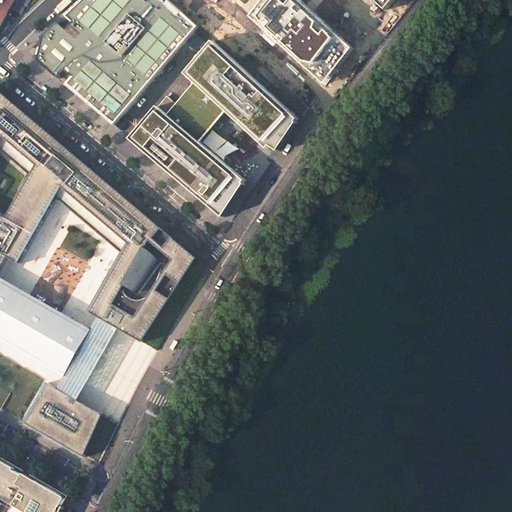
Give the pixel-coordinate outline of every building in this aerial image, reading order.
[(0,0),(0,26),(11,7),(0,0)] [(116,124),(199,26),(188,16),(170,0),(84,0),(68,16),(70,17),(66,22),(63,25),(59,21),(44,36),(38,60),(60,79),(63,75),(71,81),(69,84),(116,124)] [(323,83),(353,48),(297,0),(258,0),(245,16),(323,83)] [(142,147),(225,218),(246,185),(245,183),(272,146),(279,151),(299,123),(298,122),(300,119),(240,64),(214,41),(187,74),(196,83),(178,105),(168,97),(160,107),(159,106),(142,127),(151,136),(142,147)] [(0,90),(0,151),(28,175),(6,217),(38,235),(57,199),(120,252),(87,312),(99,318),(120,329),(144,342),(199,258),(183,245),(0,90)] [(142,127),(131,139),(142,147),(151,136),(142,127)] [(0,213),(0,252),(5,256),(9,258),(22,265),(38,235),(6,217),(0,213)] [(5,256),(0,265),(0,275),(9,258),(5,256)] [(0,336),(67,375),(91,332),(0,279),(0,336)] [(67,375),(59,389),(79,400),(120,329),(99,318),(91,332),(67,375)] [(48,384),(26,424),(85,455),(106,415),(79,400),(59,389),(48,384)] [(0,510),(3,511),(57,511),(66,498),(0,459),(0,510)]
